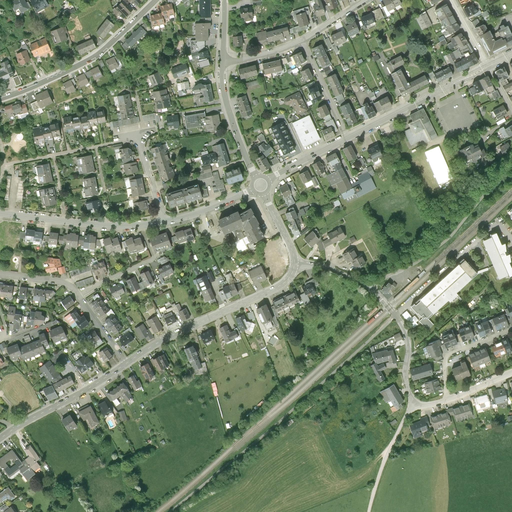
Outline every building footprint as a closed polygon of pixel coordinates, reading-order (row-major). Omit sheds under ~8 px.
[(15,10),(19,8),(22,7),(18,0),(14,0),(10,2),(15,10)] [(25,0),(18,0),(22,7),(19,8),(21,13),(30,8),(25,0)] [(50,6),(46,0),(30,0),(37,12),(50,6)] [(124,0),(123,0),(120,4),(129,14),(134,9),(128,4),(124,0)] [(208,0),(199,0),(200,13),(210,13),(210,8),(209,8),(208,0)] [(314,0),(315,3),(311,4),(316,16),(326,13),(321,0),(314,0)] [(336,0),(325,0),(329,10),(339,7),(336,0)] [(394,8),(394,6),(391,0),(381,0),(387,11),(394,8)] [(456,21),(446,2),(433,9),(444,28),(456,21)] [(474,2),(463,8),(467,17),(478,12),(474,2)] [(173,3),(167,4),(170,17),(176,15),(173,3)] [(124,19),(129,14),(120,4),(116,8),(120,12),(119,13),(124,19)] [(164,19),(170,17),(167,4),(161,6),(162,12),(164,19)] [(292,28),(289,29),(290,33),(293,33),(294,34),(298,33),(298,32),(308,28),(307,25),(309,24),(306,14),(311,13),(309,6),(292,12),(295,22),(298,22),(299,25),(292,28)] [(243,9),(240,9),(241,18),(245,17),(245,21),(252,20),(252,16),(251,7),(247,8),(247,7),(243,7),(243,9)] [(379,8),(370,12),(373,20),(378,18),(378,19),(383,18),(379,8)] [(431,24),(425,11),(415,16),(421,29),(431,24)] [(162,12),(156,13),(160,25),(166,24),(164,19),(162,12)] [(373,20),(370,12),(359,17),(361,21),(358,22),(360,26),(363,25),(363,26),(374,22),(373,20)] [(154,27),(160,25),(156,13),(151,15),(154,27)] [(96,32),(104,38),(115,23),(108,17),(96,32)] [(358,31),(354,21),(344,25),(349,36),(358,31)] [(460,27),(456,21),(444,28),(447,34),(460,27)] [(210,23),(196,24),(197,33),(198,33),(198,40),(204,40),(208,40),(207,28),(210,28),(210,23)] [(487,30),(483,23),(474,27),(478,35),(487,30)] [(132,33),(133,34),(139,40),(148,31),(142,25),(136,31),(135,30),(132,33)] [(63,26),(49,31),(54,44),(68,39),(63,26)] [(281,28),(283,36),(290,34),(287,26),(281,28)] [(281,28),(266,32),(269,42),(284,38),(283,36),(281,28)] [(489,29),(487,30),(478,35),(483,45),(489,56),(508,46),(504,38),(502,39),(501,36),(494,39),(489,29)] [(265,30),(256,33),(259,46),(269,43),(269,42),(266,32),(265,30)] [(345,41),(341,30),(329,35),(333,44),(334,46),(335,45),(345,41)] [(467,43),(461,32),(452,37),(458,48),(467,43)] [(132,47),(139,40),(133,34),(129,38),(128,37),(125,40),(126,41),(122,45),(126,49),(130,45),(132,47)] [(241,36),(233,37),(234,46),(242,45),(241,36)] [(46,37),(38,41),(44,55),(53,51),(46,37)] [(94,38),(77,45),(81,54),(97,47),(94,38)] [(337,49),(335,45),(334,46),(333,44),(331,44),(328,38),(324,39),(330,52),(337,49)] [(197,40),(191,41),(191,54),(199,51),(198,48),(196,43),(197,42),(197,40)] [(36,59),(44,55),(38,41),(29,45),(36,59)] [(474,52),(467,43),(458,48),(457,49),(461,56),(463,58),(474,52)] [(311,48),(316,57),(324,53),(320,44),(311,48)] [(27,49),(16,54),(21,65),(32,61),(27,49)] [(457,49),(443,56),(447,64),(461,56),(457,49)] [(199,51),(191,54),(194,60),(198,59),(201,67),(209,64),(207,58),(209,57),(208,50),(200,53),(199,51)] [(306,60),(302,51),(289,57),(291,61),(294,60),(296,65),(306,60)] [(463,58),(468,67),(478,61),(474,52),(463,58)] [(329,63),(324,53),(316,57),(320,67),(329,63)] [(117,55),(105,61),(111,71),(120,66),(118,62),(120,60),(117,55)] [(400,55),(388,60),(392,69),(404,64),(400,55)] [(468,67),(463,58),(453,64),(457,72),(468,67)] [(0,81),(16,75),(9,59),(0,63),(3,70),(0,71),(0,81)] [(274,61),(277,72),(283,70),(280,59),(274,61)] [(274,61),(268,62),(271,73),(277,72),(274,61)] [(271,73),(268,62),(262,63),(265,74),(271,73)] [(185,64),(171,70),(175,78),(189,73),(187,68),(185,64)] [(256,64),(238,69),(241,79),(258,74),(256,64)] [(91,70),(93,75),(96,80),(104,76),(99,66),(91,70)] [(504,66),(494,71),(499,82),(509,77),(504,66)] [(449,67),(441,71),(445,79),(453,75),(449,67)] [(313,77),(309,68),(301,71),(305,81),(313,77)] [(85,73),(88,78),(93,75),(91,70),(85,73)] [(400,70),(390,75),(401,97),(428,83),(423,74),(407,82),(400,70)] [(164,82),(159,71),(148,76),(153,87),(164,82)] [(438,83),(445,79),(441,71),(434,75),(438,83)] [(85,73),(76,78),(81,87),(90,83),(88,78),(85,73)] [(338,82),(334,73),(325,77),(329,86),(338,82)] [(493,85),(488,75),(478,80),(483,90),(493,85)] [(72,80),(63,84),(68,94),(76,89),(72,80)] [(483,90),(478,80),(471,83),(473,86),(469,88),(472,95),(483,90)] [(190,89),(189,81),(177,83),(179,91),(190,89)] [(322,95),(316,81),(307,86),(314,100),(312,100),(314,103),(322,99),(320,96),(322,95)] [(204,92),(204,94),(214,92),(212,83),(204,85),(203,82),(199,83),(199,84),(197,85),(194,86),(195,93),(204,92)] [(343,91),(338,82),(329,86),(333,96),(343,91)] [(511,89),(511,84),(511,82),(502,86),(506,93),(511,89)] [(54,103),(48,89),(35,95),(38,101),(31,103),(34,111),(54,103)] [(154,101),(169,99),(168,94),(166,94),(165,90),(153,92),(154,101)] [(497,90),(491,93),(495,100),(500,97),(497,90)] [(214,92),(204,94),(205,97),(199,98),(200,103),(205,102),(215,101),(214,92)] [(308,110),(299,92),(286,98),(284,99),(283,102),(285,104),(286,105),(289,105),(292,104),(297,115),(308,110)] [(118,97),(119,105),(130,103),(129,95),(118,97)] [(252,114),(246,95),(236,98),(242,118),(252,114)] [(386,96),(372,103),(377,112),(391,105),(386,96)] [(169,99),(154,101),(155,105),(156,104),(157,109),(170,107),(169,99)] [(20,101),(4,107),(9,118),(24,112),(24,113),(29,112),(26,103),(22,105),(20,101)] [(338,106),(343,116),(352,112),(347,102),(338,106)] [(368,107),(365,102),(361,104),(367,118),(375,115),(370,106),(368,107)] [(132,110),(130,103),(119,105),(121,113),(132,110)] [(330,113),(326,104),(318,108),(322,117),(323,116),(329,114),(330,113)] [(508,114),(503,105),(492,110),(497,119),(508,114)] [(437,138),(422,108),(408,115),(412,122),(407,124),(409,129),(403,132),(410,145),(419,141),(422,146),(437,138)] [(104,109),(96,110),(99,123),(107,122),(104,109)] [(91,125),(99,123),(96,110),(89,112),(89,113),(91,125)] [(133,118),(132,110),(121,113),(122,120),(133,118)] [(356,121),(352,112),(343,116),(347,125),(356,121)] [(92,128),(91,125),(89,113),(80,115),(83,128),(83,130),(92,128)] [(156,113),(142,116),(144,122),(157,120),(156,113)] [(206,113),(185,116),(187,128),(205,126),(206,132),(222,129),(220,114),(207,116),(206,113)] [(332,119),(329,114),(323,116),(326,122),(332,119)] [(66,129),(75,127),(73,117),(72,115),(63,117),(66,129)] [(83,128),(80,115),(73,117),(75,127),(75,130),(83,128)] [(321,140),(310,115),(292,123),(304,148),(321,140)] [(177,116),(166,118),(168,127),(174,125),(175,128),(179,127),(177,116)] [(122,120),(110,123),(111,129),(140,123),(139,117),(133,118),(122,120)] [(326,123),(328,128),(331,126),(334,132),(338,131),(333,120),(326,123)] [(59,122),(50,124),(50,126),(53,137),(61,136),(59,122)] [(284,128),(282,123),(271,128),(274,133),(284,128)] [(45,139),(43,127),(43,126),(33,128),(37,145),(46,143),(45,139)] [(53,137),(50,126),(43,127),(45,139),(53,137)] [(334,132),(331,126),(328,128),(322,131),(326,140),(335,135),(334,132)] [(287,133),(284,128),(274,133),(276,139),(287,133)] [(262,133),(257,137),(260,142),(265,138),(262,133)] [(289,139),(287,133),(276,139),(279,144),(289,139)] [(292,144),(289,139),(279,144),(281,149),(292,144)] [(264,142),(258,147),(266,157),(273,151),(272,150),(273,149),(269,144),(266,145),(264,142)] [(212,146),(214,153),(218,162),(219,166),(231,163),(225,143),(212,146)] [(481,153),(477,145),(473,147),(471,143),(458,150),(466,165),(478,159),(477,155),(481,153)] [(500,143),(496,152),(506,155),(510,146),(500,143)] [(151,149),(154,157),(169,153),(166,144),(162,146),(151,149)] [(294,150),(292,144),(281,149),(284,155),(294,150)] [(356,157),(349,145),(341,149),(347,161),(356,157)] [(122,149),(121,149),(122,151),(120,152),(122,160),(123,159),(124,162),(134,160),(133,157),(136,157),(135,153),(134,151),(132,152),(132,150),(129,148),(122,149)] [(383,158),(378,149),(368,155),(373,163),(383,158)] [(340,162),(335,152),(323,158),(328,168),(331,166),(338,162),(340,162)] [(154,157),(157,166),(171,161),(169,153),(154,157)] [(210,164),(218,162),(214,153),(201,157),(204,166),(210,164)] [(274,158),(271,160),(274,165),(279,163),(275,154),(273,156),(274,158)] [(263,155),(255,160),(262,172),(271,167),(266,158),(265,158),(263,155)] [(78,158),(79,166),(92,163),(90,156),(78,158)] [(320,164),(318,160),(311,164),(316,175),(323,172),(322,169),(323,168),(321,163),(320,164)] [(157,166),(159,174),(174,170),(171,161),(157,166)] [(137,162),(124,164),(126,174),(139,172),(137,162)] [(351,188),(338,162),(331,166),(333,172),(325,176),(330,185),(334,183),(340,194),(351,188)] [(36,166),(38,175),(50,173),(48,163),(36,166)] [(93,171),(92,163),(79,166),(80,173),(93,171)] [(212,172),(210,164),(204,166),(203,167),(204,170),(205,174),(212,172)] [(242,167),(226,172),(230,184),(246,179),(242,167)] [(177,178),(174,170),(159,174),(162,183),(177,178)] [(204,170),(196,172),(198,181),(213,177),(216,187),(212,188),(214,193),(225,191),(222,180),(219,181),(217,172),(213,174),(212,172),(205,174),(204,170)] [(306,170),(297,174),(302,184),(311,180),(314,187),(319,185),(315,176),(311,178),(306,170)] [(368,172),(355,177),(359,184),(362,190),(374,184),(369,175),(368,172)] [(52,182),(50,173),(38,175),(40,184),(52,182)] [(12,176),(6,176),(3,199),(9,200),(12,176)] [(26,178),(19,177),(16,201),(23,202),(26,178)] [(85,188),(96,185),(94,177),(83,179),(85,188)] [(131,189),(145,186),(143,178),(135,179),(130,180),(131,189)] [(291,195),(286,184),(278,189),(283,199),(290,195),(291,195)] [(351,188),(340,194),(345,204),(376,188),(374,184),(362,190),(359,184),(351,188)] [(96,185),(85,188),(87,196),(98,194),(96,185)] [(187,188),(191,201),(202,198),(198,185),(187,188)] [(145,186),(131,189),(133,196),(133,197),(138,196),(146,194),(145,186)] [(177,191),(181,204),(191,201),(187,188),(177,191)] [(41,191),(43,199),(53,197),(52,189),(41,191)] [(181,204),(177,191),(166,194),(170,207),(181,204)] [(290,195),(283,199),(287,207),(294,203),(290,195)] [(55,204),(53,197),(43,199),(44,206),(55,204)] [(101,199),(86,203),(88,211),(103,208),(101,199)] [(139,201),(133,203),(135,211),(140,210),(140,211),(150,209),(148,200),(139,201)] [(252,207),(239,214),(244,225),(242,226),(245,231),(258,225),(260,224),(252,207)] [(293,210),(283,214),(286,221),(296,217),(293,210)] [(237,211),(218,220),(225,234),(232,231),(242,226),(244,225),(239,214),(237,211)] [(299,224),(296,217),(286,221),(293,234),(297,232),(294,226),(299,224)] [(258,225),(245,231),(244,232),(246,237),(250,245),(265,238),(258,225)] [(242,226),(232,231),(237,241),(246,237),(244,232),(245,231),(242,226)] [(339,227),(326,234),(329,239),(332,245),(345,238),(339,227)] [(192,228),(184,231),(188,241),(188,242),(196,239),(192,228)] [(35,231),(36,230),(27,229),(26,232),(26,239),(25,241),(34,242),(35,231)] [(179,244),(188,241),(184,231),(184,230),(175,233),(176,236),(178,241),(179,244)] [(45,232),(35,231),(34,242),(34,243),(43,244),(43,241),(44,236),(45,232)] [(311,231),(302,239),(310,248),(319,240),(311,231)] [(60,233),(50,232),(50,237),(49,242),(49,244),(58,245),(59,243),(59,236),(60,233)] [(174,248),(168,232),(151,238),(156,254),(174,248)] [(490,238),(481,242),(498,280),(507,276),(508,278),(511,276),(511,271),(508,263),(511,262),(508,255),(505,256),(503,253),(507,251),(504,245),(501,246),(495,233),(489,236),(490,238)] [(112,239),(111,237),(103,239),(105,245),(108,253),(115,251),(112,239)] [(121,243),(118,237),(112,239),(115,251),(116,253),(123,250),(122,249),(121,243)] [(134,240),(133,237),(126,240),(126,241),(128,246),(132,254),(139,252),(134,240)] [(141,237),(134,240),(139,252),(145,249),(141,237)] [(332,245),(329,239),(322,243),(321,239),(316,244),(318,247),(317,248),(320,252),(325,248),(332,245)] [(266,246),(269,255),(279,251),(277,243),(266,246)] [(346,264),(349,262),(356,257),(352,250),(342,256),(346,264)] [(282,260),(279,251),(269,255),(267,255),(270,264),(274,263),(276,269),(287,266),(285,259),(282,260)] [(360,254),(356,257),(349,262),(353,270),(365,264),(360,254)] [(45,268),(46,273),(58,271),(58,268),(61,267),(59,259),(44,257),(44,262),(48,263),(49,267),(45,268)] [(420,298),(413,304),(427,320),(476,275),(462,259),(420,298)] [(98,263),(103,274),(109,272),(104,261),(98,263)] [(103,274),(98,263),(92,265),(97,276),(103,274)] [(171,263),(159,269),(163,278),(176,273),(171,263)] [(89,265),(69,272),(71,277),(91,271),(89,265)] [(268,279),(262,266),(248,272),(254,285),(268,279)] [(155,283),(149,270),(140,274),(147,287),(155,283)] [(196,280),(201,291),(210,287),(206,276),(196,280)] [(93,277),(76,283),(77,289),(95,282),(93,277)] [(141,288),(136,277),(126,282),(132,293),(141,288)] [(311,281),(301,286),(307,298),(317,293),(311,281)] [(125,293),(121,283),(109,288),(114,298),(125,293)] [(236,283),(230,285),(234,296),(241,293),(236,283)] [(391,287),(387,283),(380,291),(384,295),(391,287)] [(14,286),(7,285),(5,298),(12,299),(14,286)] [(234,296),(230,285),(223,288),(228,299),(234,296)] [(201,291),(204,297),(213,292),(210,287),(201,291)] [(27,288),(21,288),(19,299),(26,300),(27,294),(27,288)] [(40,290),(39,302),(45,303),(46,297),(47,291),(40,290)] [(216,299),(213,292),(204,297),(207,303),(216,299)] [(295,292),(289,294),(294,305),(300,302),(295,292)] [(289,294),(284,297),(289,308),(294,305),(289,294)] [(75,304),(70,296),(62,302),(67,309),(75,304)] [(92,304),(97,311),(106,304),(101,297),(92,304)] [(284,297),(278,300),(283,310),(289,308),(284,297)] [(277,313),(283,310),(278,300),(272,303),(277,313)] [(111,311),(106,304),(97,311),(101,318),(111,311)] [(266,305),(257,309),(264,326),(269,324),(266,317),(271,315),(266,305)] [(15,314),(16,307),(9,306),(7,322),(14,322),(15,314)] [(186,308),(179,312),(184,322),(191,319),(186,308)] [(84,317),(81,318),(76,310),(64,318),(72,328),(77,324),(82,331),(90,325),(84,317)] [(35,326),(36,312),(30,312),(30,318),(27,318),(27,325),(35,326)] [(42,318),(42,313),(36,312),(35,326),(44,327),(45,318),(42,318)] [(176,322),(172,312),(164,316),(168,325),(176,322)] [(253,312),(247,315),(249,320),(255,318),(253,312)] [(22,315),(15,314),(14,322),(13,330),(20,330),(22,315)] [(504,314),(498,316),(503,328),(509,326),(504,314)] [(249,328),(243,315),(235,319),(241,331),(249,328)] [(106,322),(111,329),(119,322),(114,316),(106,322)] [(164,329),(157,316),(147,321),(155,334),(164,329)] [(498,330),(503,328),(498,316),(493,318),(498,330)] [(487,320),(481,322),(486,335),(492,332),(487,320)] [(124,329),(119,322),(111,329),(116,335),(124,329)] [(480,338),(486,335),(481,322),(475,325),(480,338)] [(148,331),(144,324),(134,330),(141,342),(146,339),(148,342),(154,339),(149,330),(148,331)] [(218,330),(222,338),(230,333),(226,325),(218,330)] [(471,325),(464,328),(469,339),(475,336),(471,325)] [(63,326),(56,329),(62,342),(68,339),(63,326)] [(463,341),(469,339),(464,328),(458,330),(463,341)] [(55,345),(62,342),(56,329),(50,332),(55,345)] [(100,339),(95,331),(87,336),(93,344),(100,339)] [(215,340),(210,331),(200,336),(204,345),(215,340)] [(235,331),(230,333),(222,338),(226,344),(238,338),(235,331)] [(453,331),(448,333),(452,345),(457,343),(453,331)] [(124,338),(120,341),(124,347),(135,340),(129,332),(123,336),(124,338)] [(446,347),(452,345),(448,333),(442,335),(446,347)] [(50,346),(44,334),(39,336),(41,340),(44,348),(50,346)] [(273,335),(269,342),(274,345),(279,338),(273,335)] [(41,340),(35,342),(41,355),(46,353),(44,348),(41,340)] [(426,344),(429,351),(440,347),(438,341),(426,344)] [(511,348),(509,341),(502,344),(506,354),(511,351),(511,348)] [(35,357),(41,355),(35,342),(30,344),(35,357)] [(18,344),(12,347),(17,360),(23,358),(19,349),(18,344)] [(30,359),(35,357),(30,344),(25,346),(30,359)] [(496,357),(506,354),(502,344),(492,347),(496,357)] [(30,359),(25,346),(19,349),(23,358),(25,361),(30,359)] [(202,368),(193,346),(184,350),(193,372),(202,368)] [(12,362),(17,360),(12,347),(7,349),(8,353),(12,362)] [(442,354),(440,347),(429,351),(431,358),(442,354)] [(114,358),(108,348),(99,353),(106,363),(114,358)] [(53,365),(66,356),(62,350),(49,360),(53,365)] [(387,355),(393,354),(392,350),(386,352),(386,350),(372,354),(375,363),(375,364),(389,360),(387,355)] [(486,351),(481,353),(484,362),(490,360),(486,351)] [(481,353),(475,355),(478,364),(484,362),(481,353)] [(387,355),(389,360),(390,364),(396,363),(393,354),(387,355)] [(163,355),(157,357),(164,370),(169,367),(163,355)] [(473,366),(478,364),(475,355),(469,357),(473,366)] [(95,366),(89,357),(86,359),(84,357),(75,363),(82,374),(95,366)] [(158,372),(164,370),(157,357),(152,360),(158,372)] [(53,365),(49,360),(39,368),(48,380),(52,386),(63,380),(57,372),(53,365)] [(385,369),(383,364),(377,367),(375,364),(375,363),(369,367),(379,382),(384,378),(380,371),(385,369)] [(467,363),(452,369),(456,380),(471,374),(467,363)] [(154,377),(147,364),(139,369),(145,381),(154,377)] [(421,367),(424,378),(434,375),(431,364),(421,367)] [(424,378),(421,367),(410,370),(413,380),(424,378)] [(70,376),(64,379),(68,386),(74,383),(73,381),(70,376)] [(136,382),(133,377),(127,380),(134,392),(142,388),(138,381),(136,382)] [(68,386),(64,379),(63,380),(52,386),(56,393),(61,390),(68,386)] [(424,384),(425,389),(438,385),(436,380),(424,384)] [(122,384),(114,390),(120,397),(125,403),(132,398),(128,391),(122,384)] [(395,385),(381,393),(387,405),(391,403),(395,409),(405,403),(395,385)] [(439,390),(438,385),(425,389),(427,394),(439,390)] [(56,393),(52,386),(38,392),(45,402),(58,396),(56,393)] [(506,389),(492,393),(495,405),(509,401),(506,389)] [(112,402),(120,397),(114,390),(107,395),(112,402)] [(488,396),(475,399),(478,410),(491,407),(488,396)] [(110,412),(104,402),(96,406),(102,416),(110,412)] [(470,404),(453,410),(457,421),(474,415),(470,404)] [(99,425),(90,407),(77,413),(82,423),(86,421),(90,429),(99,425)] [(127,419),(125,411),(119,412),(121,421),(127,419)] [(449,412),(431,418),(435,430),(453,424),(449,412)] [(77,427),(69,416),(60,422),(68,433),(77,427)] [(427,420),(410,426),(414,439),(425,435),(424,433),(431,431),(427,420)] [(31,446),(24,450),(29,457),(25,460),(35,473),(41,468),(37,463),(41,460),(31,446)] [(0,466),(9,479),(20,471),(28,481),(36,475),(35,473),(25,460),(22,463),(13,450),(0,459),(0,466)] [(8,488),(0,494),(0,502),(1,504),(7,499),(10,503),(16,499),(8,488)]
